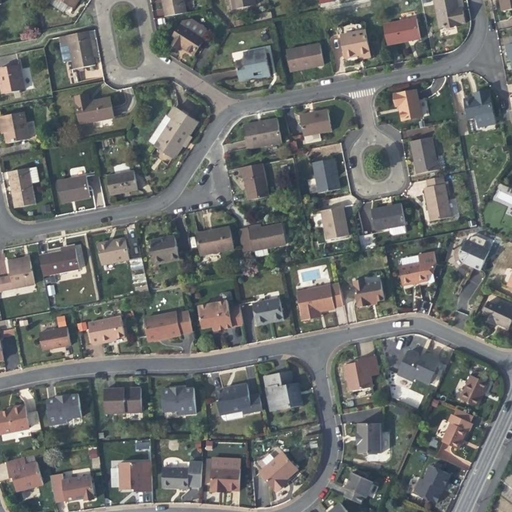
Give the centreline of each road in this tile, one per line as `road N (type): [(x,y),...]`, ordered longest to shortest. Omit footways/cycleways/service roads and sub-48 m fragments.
road 1 (residential): [(311,339),(198,362),(97,365),(0,382)]
road 2 (residential): [(9,226),(155,203),(225,113)]
road 3 (residential): [(511,364),(413,320),(311,339)]
road 4 (residential): [(283,511),(314,489),(327,461),(311,339)]
road 5 (residential): [(356,83),(456,60),(475,39),(475,0)]
road 6 (residential): [(369,136),(390,147),(393,179),(384,186),(359,184),(351,154),(359,139)]
road 7 (residential): [(225,113),(356,83)]
road 8 (residential): [(460,511),(511,398)]
